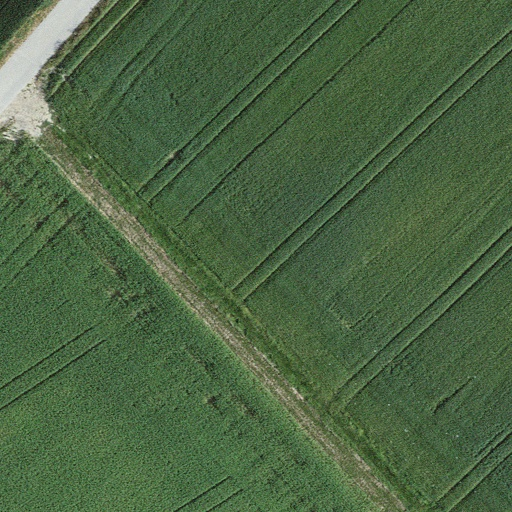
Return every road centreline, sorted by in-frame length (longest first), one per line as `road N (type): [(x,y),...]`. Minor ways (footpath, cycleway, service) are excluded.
road 1 (track): [(406,511),(70,151),(1,93)]
road 2 (track): [(0,94),(81,0)]
